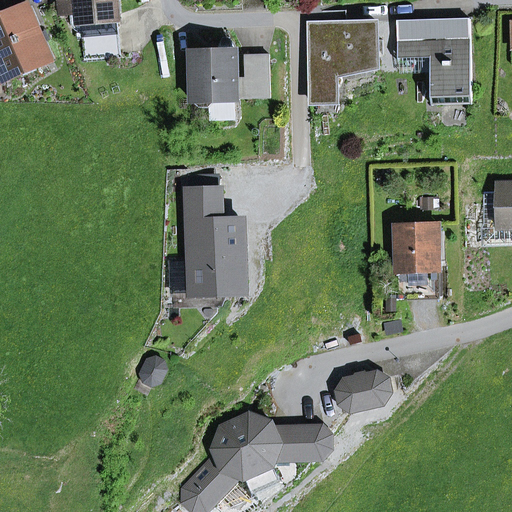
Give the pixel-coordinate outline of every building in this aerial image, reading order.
[(81,13),(65,14),(64,0),(58,0),(60,17),(72,16),(73,28),(80,33),(83,33),(82,22),(81,13)] [(81,13),(82,22),(118,19),(120,19),(117,0),(64,0),(65,14),(81,13)] [(54,60),(31,7),(0,19),(0,68),(5,81),(54,60)] [(324,13),(324,24),(347,23),(347,12),(324,13)] [(85,60),(121,57),(118,19),(82,22),(83,33),(85,60)] [(399,55),(399,62),(432,62),(440,61),(439,23),(464,22),(465,41),(472,40),(471,20),(421,21),(421,55),(399,55)] [(398,21),(399,55),(421,55),(421,21),(398,21)] [(379,67),(378,22),(347,23),(348,35),(311,42),(312,88),(339,87),(339,75),(379,67)] [(432,62),(433,106),(473,105),(472,40),(465,41),(464,22),(439,23),(440,61),(432,62)] [(311,42),(348,35),(347,23),(324,24),(311,24),(311,42)] [(218,51),(238,50),(232,39),(224,40),(218,51)] [(211,108),(217,101),(236,101),(240,101),(239,50),(238,50),(218,51),(193,52),(194,102),(201,108),(211,108)] [(246,56),(247,99),(271,98),(270,55),(246,56)] [(313,104),(340,103),(339,87),(312,88),(313,104)] [(211,120),(237,119),(236,101),(217,101),(211,108),(211,120)] [(188,178),(189,193),(222,192),(222,177),(188,178)] [(511,183),(499,184),(500,229),(511,228),(511,183)] [(223,223),(222,192),(189,193),(192,294),(247,292),(245,222),(223,223)] [(400,302),(441,301),(439,225),(398,227),(400,302)] [(162,384),(169,371),(166,362),(157,358),(148,361),(142,374),(144,383),(153,387),(162,384)] [(353,412),(386,405),(393,393),(390,380),(378,373),(346,380),(339,392),(342,405),(353,412)] [(247,480),(274,467),(277,461),(325,460),(334,450),(334,436),(324,427),(289,428),(289,433),(280,437),(276,429),(274,423),(251,415),(223,427),(214,450),(217,456),(185,490),(185,503),(193,511),(208,511),(241,478),(246,480),(247,480)] [(280,437),(289,433),(289,428),(276,429),(280,437)] [(254,495),(281,483),(274,467),(247,480),(254,495)]
